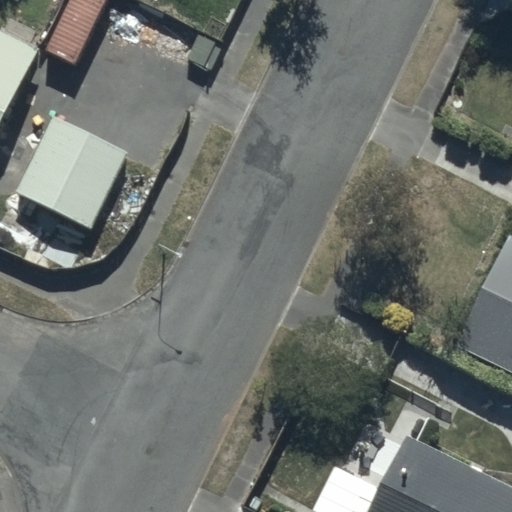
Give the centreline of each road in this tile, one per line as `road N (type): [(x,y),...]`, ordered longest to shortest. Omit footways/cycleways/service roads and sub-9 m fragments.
road 1 (residential): [(365,0),(143,443)]
road 2 (residential): [(0,374),(143,443)]
